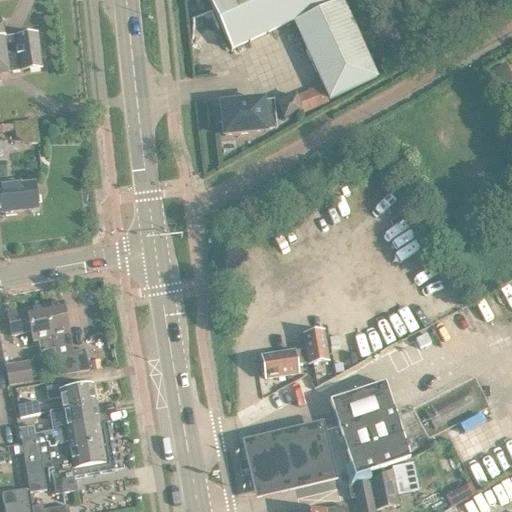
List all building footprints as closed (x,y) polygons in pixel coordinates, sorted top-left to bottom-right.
[(343,6),(339,0),(207,0),(230,50),(293,21),(307,52),(328,99),(375,78),(343,6)] [(15,36),(15,37),(4,38),(4,36),(3,36),(0,18),(0,17),(0,72),(8,72),(8,71),(20,70),(40,68),(36,34),(15,36)] [(282,120),(296,115),(328,102),(321,86),(276,104),(282,120)] [(220,107),(216,107),(218,123),(221,123),(223,135),(265,131),(264,130),(275,129),(272,100),(262,101),(261,100),(220,104),(220,107)] [(8,125),(0,125),(0,133),(9,132),(8,125)] [(4,213),(4,216),(16,214),(15,211),(36,209),(34,193),(32,193),(32,189),(34,188),(33,183),(12,186),(11,182),(0,183),(0,212),(0,213),(4,213)] [(388,248),(409,235),(405,229),(384,242),(388,248)] [(43,306),(52,349),(56,366),(58,376),(88,371),(84,350),(71,352),(72,352),(66,353),(64,346),(71,345),(62,302),(43,306)] [(37,340),(39,351),(52,349),(43,306),(26,310),(6,314),(10,336),(30,332),(32,341),(37,340)] [(328,363),(323,333),(302,337),(305,350),(293,352),(261,357),(261,358),(263,358),(264,362),(262,363),(263,366),(261,369),(262,374),(265,376),(265,380),(297,374),(295,365),(307,363),(308,366),(328,363)] [(8,386),(31,382),(28,362),(4,366),(8,386)] [(352,485),(370,479),(368,472),(407,460),(382,383),(329,401),(350,465),(346,466),(352,485)] [(94,405),(90,384),(59,390),(58,386),(58,385),(45,388),(47,400),(60,398),(62,409),(49,412),(49,413),(94,405)] [(19,417),(38,414),(36,402),(17,405),(19,417)] [(94,405),(49,413),(52,430),(97,422),(94,405)] [(33,427),(17,429),(19,440),(20,439),(24,466),(40,463),(41,469),(49,467),(54,494),(54,495),(76,491),(76,490),(73,491),(71,483),(74,483),(74,481),(73,481),(72,478),(73,478),(73,477),(112,470),(113,469),(105,422),(97,423),(97,422),(52,430),(52,431),(34,434),(33,427)] [(255,502),(334,484),(321,427),(242,445),(255,502)] [(40,463),(24,466),(28,493),(44,491),(41,469),(40,463)] [(374,511),(374,506),(397,502),(391,470),(369,482),(368,482),(368,484),(372,508),(357,510),(356,511),(374,511)] [(82,490),(85,510),(124,502),(121,482),(82,490)] [(372,508),(368,484),(368,482),(347,487),(350,499),(354,498),(357,510),(372,508)]
